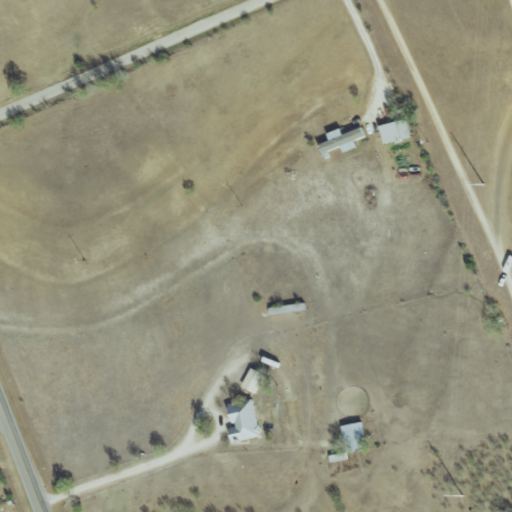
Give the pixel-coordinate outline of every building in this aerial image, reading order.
[(381,126),(385,144),(412,137),(407,119),(381,126)] [(344,147),(346,151),(358,148),(356,140),(366,137),(363,127),(344,133),(343,129),(329,133),(331,141),(320,144),(323,153),(344,147)] [(258,394),(267,375),(251,368),(243,387),(258,394)] [(231,404),(235,427),(230,428),(234,443),(262,437),(254,399),(231,404)] [(343,426),(348,452),(368,449),(364,422),(343,426)]
